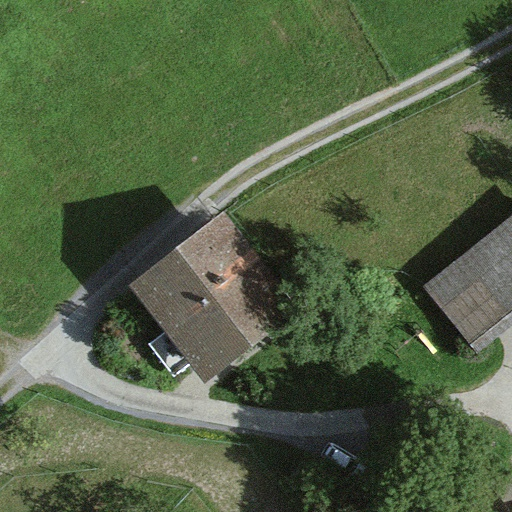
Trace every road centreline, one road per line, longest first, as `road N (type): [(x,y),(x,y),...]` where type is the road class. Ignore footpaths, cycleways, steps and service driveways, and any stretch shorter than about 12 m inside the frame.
road 1 (track): [(511,30),(218,197),(0,394)]
road 2 (unknown): [(39,355),(90,395),(271,440),(396,438),(511,399)]
